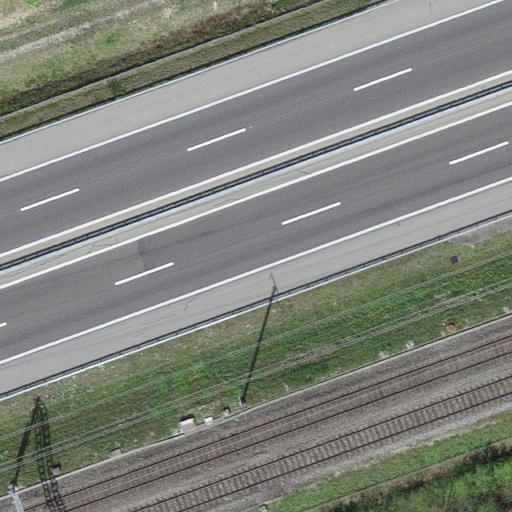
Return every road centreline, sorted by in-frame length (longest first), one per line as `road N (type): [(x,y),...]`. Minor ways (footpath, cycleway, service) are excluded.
road 1 (motorway): [(0,321),(511,135)]
road 2 (motorway): [(511,36),(0,219)]
